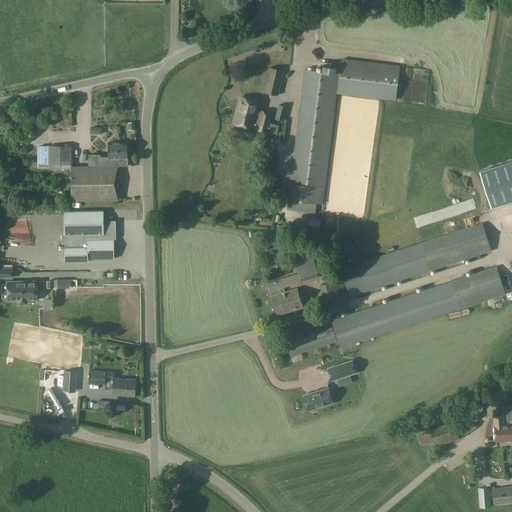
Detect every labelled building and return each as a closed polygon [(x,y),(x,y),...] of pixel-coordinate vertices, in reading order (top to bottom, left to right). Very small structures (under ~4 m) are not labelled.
[(396,101),(396,97),(400,66),(341,59),(337,94),(396,101)] [(304,69),(289,184),(287,200),(322,204),(340,64),(322,61),(320,72),(304,69)] [(278,96),(284,70),(269,67),(264,93),(278,96)] [(273,113),(257,109),(259,102),(240,97),(233,123),(256,129),(255,130),(267,133),(273,113)] [(287,107),(279,104),(275,119),(283,121),(287,107)] [(102,157),(100,155),(100,167),(115,167),(128,167),(128,158),(127,158),(127,142),(108,142),(109,157),(108,157),(102,157)] [(71,146),(48,146),(48,164),(71,164),(71,146)] [(37,169),(47,169),(47,153),(37,154),(37,169)] [(266,170),(275,171),(278,154),(268,153),(266,170)] [(88,167),(71,167),(72,201),(115,200),(115,167),(100,167),(100,155),(88,155),(88,167)] [(104,221),(104,211),(64,211),(64,261),(88,261),(88,259),(114,259),(114,239),(112,239),(112,235),(116,235),(116,221),(104,221)] [(482,223),(421,243),(340,269),(349,297),(491,251),(482,223)] [(330,243),(307,240),(292,238),(291,247),(329,253),(330,243)] [(294,259),(298,271),(301,282),(320,276),(312,253),(294,259)] [(496,267),(451,281),(331,320),(333,327),(338,341),(340,348),(459,309),(505,295),(496,267)] [(0,278),(12,278),(12,268),(0,268),(0,278)] [(298,273),(267,283),(277,315),(302,307),(296,288),(285,292),(284,287),(301,282),(298,273)] [(36,282),(13,282),(8,282),(8,300),(18,300),(18,303),(26,303),(26,300),(36,300),(36,297),(38,297),(38,291),(36,291),(36,282)] [(338,341),(333,327),(285,342),(290,356),(338,341)] [(352,360),(327,369),(331,381),(356,373),(352,360)] [(72,379),(76,380),(77,372),(64,371),(63,392),(71,392),(72,379)] [(89,371),(88,384),(104,385),(105,379),(113,379),(112,395),(134,396),(135,380),(113,378),(114,373),(89,371)] [(328,387),(302,396),(308,412),(333,403),(328,387)] [(108,401),(98,400),(97,411),(107,412),(108,401)] [(486,410),(482,404),(476,408),(478,411),(480,414),(486,410)] [(480,414),(478,411),(469,418),(473,423),(482,417),(480,414)] [(496,441),(511,440),(511,437),(511,425),(508,425),(508,420),(511,420),(511,413),(494,413),(496,441)] [(469,418),(457,427),(463,437),(477,428),(473,423),(469,418)] [(455,425),(430,432),(434,446),(459,439),(455,425)] [(425,430),(421,431),(416,432),(420,445),(429,443),(425,430)] [(511,486),(491,489),(494,506),(511,503),(511,486)] [(490,507),(488,487),(478,488),(480,508),(490,507)]
